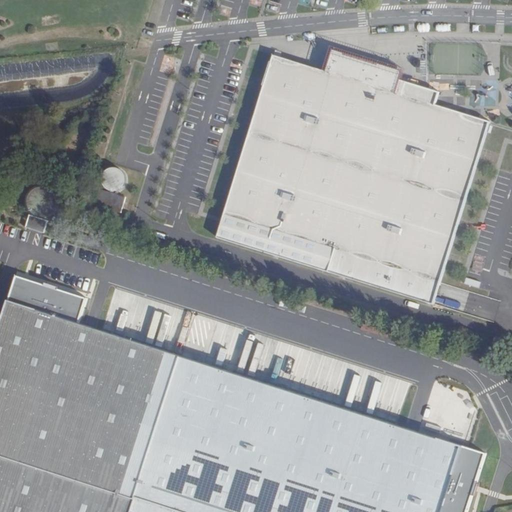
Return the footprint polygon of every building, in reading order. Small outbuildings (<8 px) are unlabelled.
[(155,0),(152,11),(160,14),(164,0),(155,0)] [(334,48),(326,71),(397,93),(401,80),(404,71),(362,57),(334,48)] [(326,71),(269,55),(262,80),(258,93),(250,119),(248,124),(240,150),(238,157),(229,186),(226,196),(219,217),(213,239),(431,305),(446,258),(448,251),(478,160),(481,149),(489,123),(437,106),(441,93),(428,89),(401,80),(397,93),(326,71)] [(111,187),(114,190),(118,192),(122,192),(126,191),(129,188),(131,184),(132,180),(131,176),(129,172),(125,170),(121,169),(116,169),(113,172),(110,175),(109,179),(109,183),(111,187)] [(27,229),(46,234),(50,222),(46,220),(51,219),(55,216),(59,210),(60,205),(59,198),(50,191),(42,190),(36,193),(32,197),(30,201),(30,206),(30,209),(33,214),(37,218),(31,216),(27,229)] [(401,428),(10,303),(0,335),(0,511),(442,511),(463,448),(447,443),(401,428)] [(401,428),(447,443),(451,433),(403,419),(401,428)]
